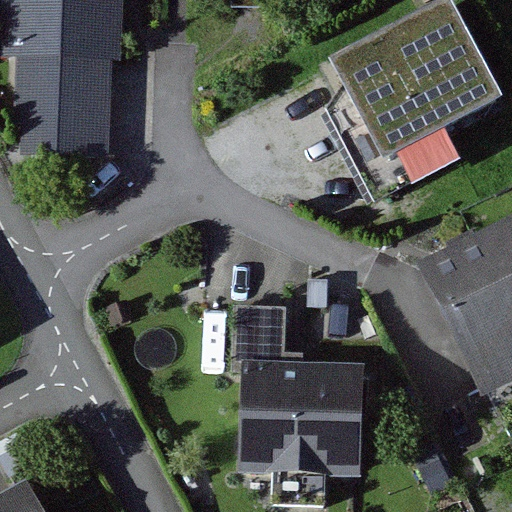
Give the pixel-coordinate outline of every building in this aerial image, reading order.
[(7,0),(5,159),(102,157),(105,68),(119,40),(122,0),(7,0)] [(511,93),(468,8),(351,67),(404,171),(511,115),(511,93)] [(511,237),(439,273),(503,403),(511,398),(511,237)] [(364,373),(241,366),(235,481),(358,487),(364,373)] [(0,505),(0,511),(38,511),(27,491),(0,505)]
